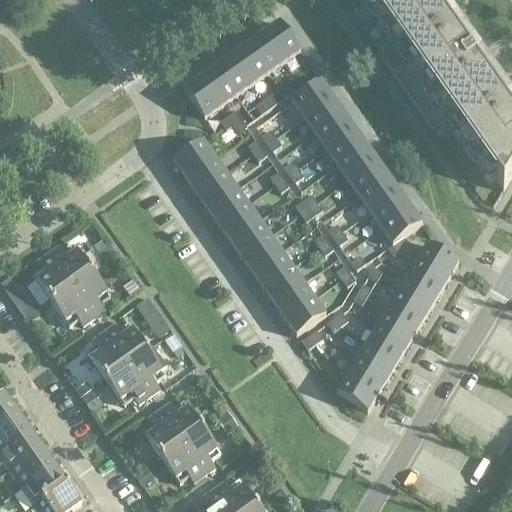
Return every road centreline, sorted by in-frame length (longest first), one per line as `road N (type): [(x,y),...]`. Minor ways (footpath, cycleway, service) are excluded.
road 1 (residential): [(144,156),(339,431),(395,465)]
road 2 (residential): [(395,465),(511,275)]
road 3 (residential): [(113,511),(0,352)]
road 4 (residential): [(144,156),(150,116),(73,0)]
road 5 (residential): [(0,258),(144,156)]
